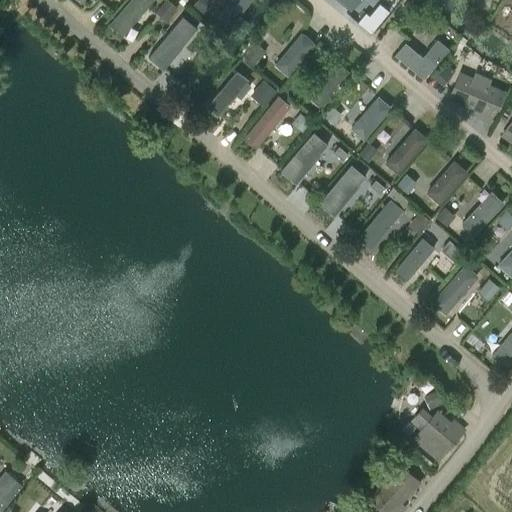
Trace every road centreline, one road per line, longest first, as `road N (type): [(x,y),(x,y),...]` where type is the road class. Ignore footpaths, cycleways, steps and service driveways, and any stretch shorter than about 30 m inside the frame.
road 1 (residential): [(38,0),(505,398)]
road 2 (residential): [(511,176),(305,0)]
road 3 (residential): [(412,511),(505,398)]
